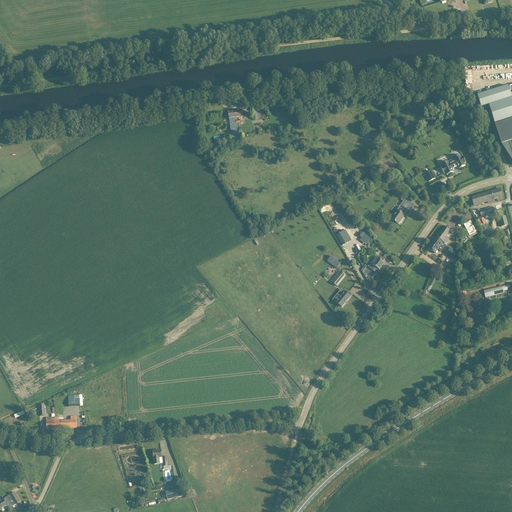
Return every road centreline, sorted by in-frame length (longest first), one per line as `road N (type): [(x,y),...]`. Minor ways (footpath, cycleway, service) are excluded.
road 1 (unclassified): [(69,439),(256,424),(299,429),(326,370),(437,216),(460,194),(507,178)]
road 2 (track): [(429,23),(0,84)]
road 3 (unclassified): [(510,177),(493,142),(435,75),(342,75),(210,98)]
road 4 (secondary): [(300,511),(364,449),(511,362)]
road 5 (tertiary): [(511,22),(429,23),(381,0)]
